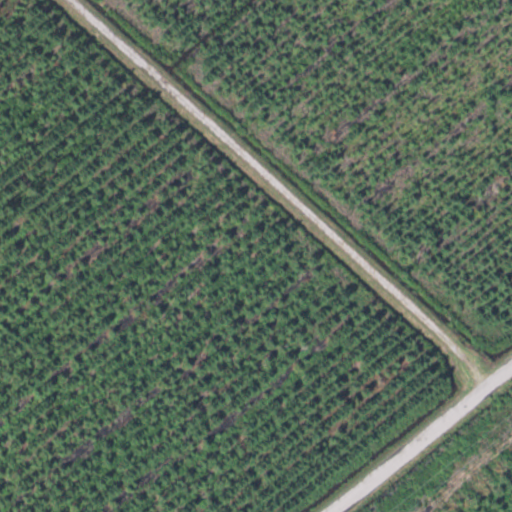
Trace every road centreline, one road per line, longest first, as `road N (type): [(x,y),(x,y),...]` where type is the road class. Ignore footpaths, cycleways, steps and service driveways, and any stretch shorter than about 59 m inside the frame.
road 1 (track): [(486,387),(62,0)]
road 2 (track): [(332,511),(511,366)]
